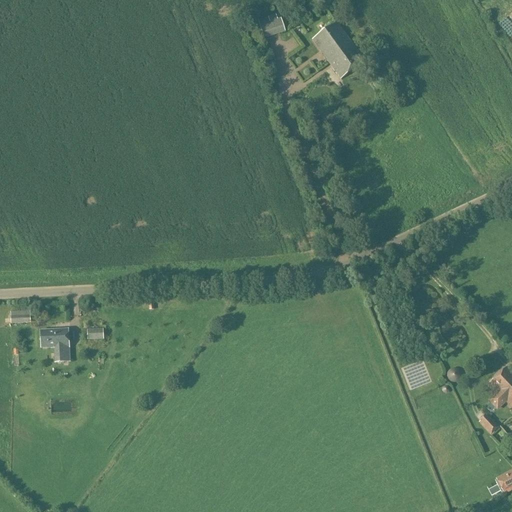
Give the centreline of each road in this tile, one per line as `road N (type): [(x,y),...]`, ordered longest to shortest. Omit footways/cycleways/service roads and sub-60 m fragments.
road 1 (unclassified): [(0,295),(278,281),(349,263)]
road 2 (unclassified): [(511,188),(349,263)]
